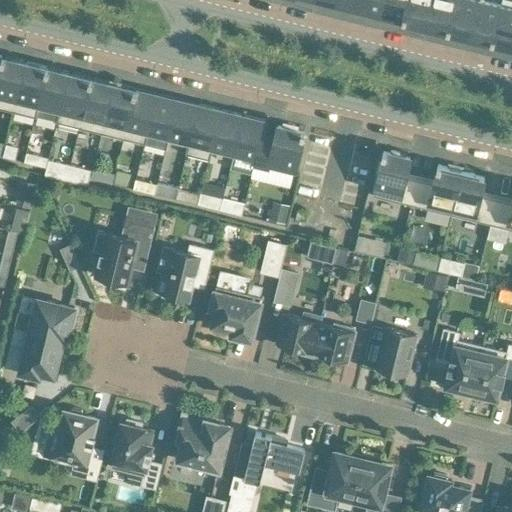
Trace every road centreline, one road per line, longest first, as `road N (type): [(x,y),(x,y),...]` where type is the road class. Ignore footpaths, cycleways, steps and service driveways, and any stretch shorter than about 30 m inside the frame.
road 1 (residential): [(511,446),(164,361)]
road 2 (tertiary): [(175,63),(511,145)]
road 3 (tertiary): [(511,83),(189,4)]
road 4 (tertiary): [(0,20),(175,63)]
road 5 (residential): [(164,361),(152,378),(132,382),(110,358),(116,339),(133,329),(152,333),(163,350)]
